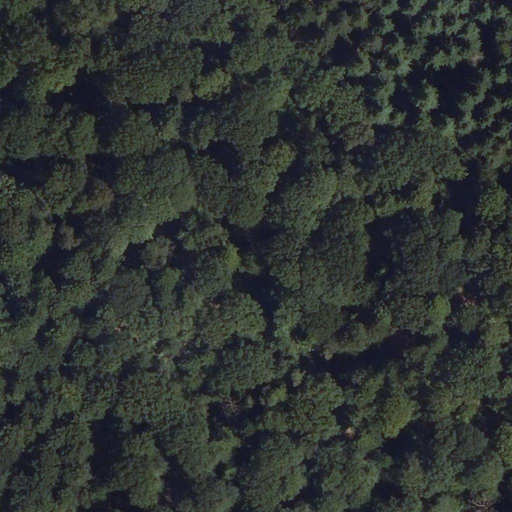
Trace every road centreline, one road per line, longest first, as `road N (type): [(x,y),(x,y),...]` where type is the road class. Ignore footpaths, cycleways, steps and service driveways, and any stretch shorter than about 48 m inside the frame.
road 1 (track): [(114,511),(107,0)]
road 2 (track): [(33,511),(511,416)]
